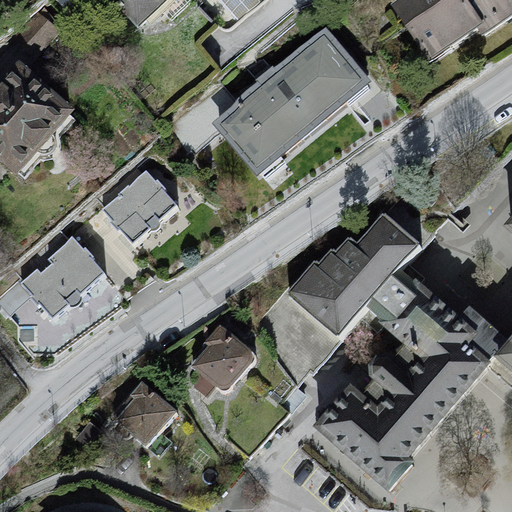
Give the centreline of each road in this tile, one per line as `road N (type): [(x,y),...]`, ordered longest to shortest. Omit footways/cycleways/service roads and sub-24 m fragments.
road 1 (unclassified): [(511,78),(119,345),(0,447)]
road 2 (residential): [(341,377),(273,458),(280,488),(305,511)]
